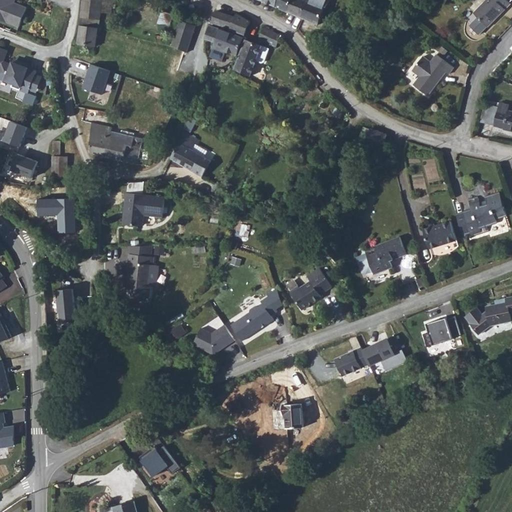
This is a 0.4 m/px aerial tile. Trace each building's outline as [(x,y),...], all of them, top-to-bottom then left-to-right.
[(0,0),(0,15),(19,23),(26,3),(19,0),(0,0)] [(85,0),(84,13),(102,15),(103,8),(113,10),(114,0),(85,0)] [(264,0),(282,8),(285,0),(264,0)] [(285,0),(282,8),(293,13),(298,0),(285,0)] [(298,0),(293,13),(308,19),(316,0),(298,0)] [(330,0),(316,0),(308,19),(325,26),(332,9),(333,10),(336,2),(330,0)] [(490,28),(511,4),(507,0),(490,0),(476,15),(480,19),(472,27),(481,36),(489,28),(490,28)] [(216,7),(212,20),(230,26),(235,13),(216,7)] [(235,13),(230,26),(245,31),(251,17),(237,10),(235,13)] [(98,42),(102,15),(84,13),(78,48),(86,49),(88,41),(98,42)] [(187,47),(196,22),(185,18),(180,31),(179,31),(174,43),(187,47)] [(229,28),(211,22),(207,35),(216,39),(225,41),(224,46),(237,52),(244,33),(229,28)] [(281,32),(264,24),(259,35),(276,43),(279,36),(281,32)] [(263,42),(245,35),(234,64),(251,71),(263,42)] [(430,59),(438,53),(433,46),(425,52),(430,59)] [(31,86),(37,67),(13,58),(12,60),(2,57),(0,61),(0,74),(14,79),(13,83),(30,89),(31,86)] [(426,76),(424,79),(418,87),(432,98),(450,74),(452,76),(457,70),(440,57),(435,65),(428,59),(419,70),(426,76)] [(111,71),(90,63),(81,86),(102,94),(111,71)] [(38,88),(43,73),(36,70),(31,86),(38,88)] [(417,74),(424,79),(426,76),(419,70),(417,74)] [(316,91),(310,105),(327,113),(334,117),(341,121),(348,107),(316,91)] [(334,117),(327,113),(323,121),(331,124),(334,117)] [(511,115),(502,113),(498,128),(509,131),(508,133),(511,133),(511,115)] [(116,121),(104,117),(96,115),(95,120),(115,126),(116,121)] [(3,141),(19,148),(28,127),(12,120),(3,141)] [(95,120),(93,132),(91,149),(110,154),(138,162),(143,142),(134,139),(136,132),(115,126),(95,120)] [(371,125),(364,122),(360,131),(367,134),(371,125)] [(388,133),(371,125),(367,134),(365,139),(364,142),(380,149),(388,133)] [(134,139),(143,142),(145,135),(136,132),(134,139)] [(192,146),(181,140),(172,155),(183,161),(192,146)] [(202,152),(192,146),(183,161),(194,167),(202,152)] [(33,177),(39,160),(12,151),(7,169),(33,177)] [(212,158),(202,152),(194,167),(204,173),(212,158)] [(70,157),(56,157),(56,177),(69,178),(70,157)] [(455,211),(462,232),(469,230),(469,232),(487,227),(486,222),(496,218),(495,215),(506,211),(499,189),(485,194),(486,197),(477,199),(476,196),(468,199),(470,207),(455,211)] [(168,194),(128,190),(126,221),(143,224),(146,221),(147,213),(166,215),(168,194)] [(57,233),(77,232),(76,199),(38,201),(38,216),(56,215),(57,233)] [(449,218),(422,226),(428,245),(455,238),(449,218)] [(407,251),(400,234),(376,243),(377,246),(356,254),(361,268),(365,269),(372,266),(374,271),(393,264),(390,258),(407,251)] [(155,243),(134,244),(132,251),(153,255),(155,243)] [(153,255),(132,251),(131,260),(134,261),(131,277),(128,293),(149,297),(152,284),(155,285),(158,283),(162,267),(160,264),(156,263),(157,255),(153,255)] [(295,290),(295,293),(306,308),(323,297),(321,294),(332,286),(320,268),(309,275),(313,281),(302,288),(299,287),(295,290)] [(281,289),(271,295),(272,297),(280,309),(289,304),(281,289)] [(280,309),(272,297),(266,301),(267,303),(262,307),(259,307),(253,310),(254,313),(235,325),(245,341),(277,319),(276,316),(281,312),(280,309)] [(511,321),(511,313),(511,314),(511,313),(511,297),(510,298),(510,302),(494,305),(495,309),(490,310),(476,322),(484,333),(493,325),(511,321)] [(0,311),(0,342),(12,337),(6,325),(4,326),(0,317),(2,316),(0,311)] [(453,338),(463,335),(456,313),(427,322),(436,352),(456,346),(453,338)] [(239,339),(227,321),(215,329),(204,323),(195,340),(215,351),(231,340),(233,343),(239,339)] [(395,339),(359,356),(363,364),(370,360),(373,367),(381,363),(386,372),(407,362),(403,354),(395,339)] [(112,352),(102,347),(96,359),(105,364),(112,352)] [(3,361),(0,362),(0,394),(10,392),(3,361)] [(306,426),(304,403),(285,404),(286,413),(289,413),(290,427),(306,426)] [(3,412),(0,412),(0,447),(14,445),(13,426),(4,427),(4,424),(5,423),(3,412)] [(155,476),(171,465),(158,447),(142,459),(155,476)] [(138,511),(134,497),(114,503),(116,511),(138,511)]
